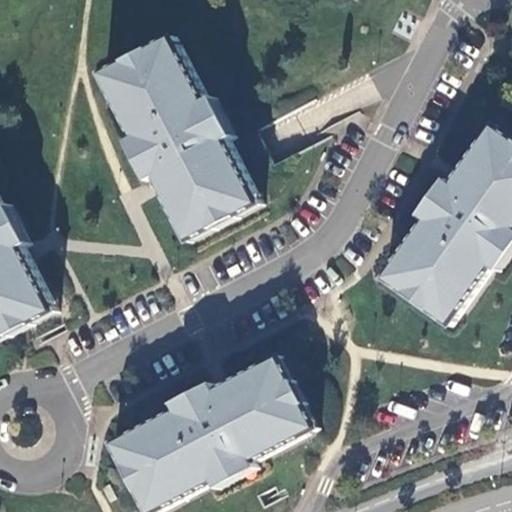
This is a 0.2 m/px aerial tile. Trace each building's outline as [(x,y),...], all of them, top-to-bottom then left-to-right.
[(179,38),(106,75),(110,84),(183,46),(179,38)] [(183,46),(110,84),(139,140),(150,160),(160,179),(189,235),(262,197),(233,141),(212,101),(183,46)] [(218,98),(212,101),(233,141),(239,138),(218,98)] [(511,135),(498,125),(492,134),(511,147),(511,135)] [(511,147),(492,134),(486,142),(456,184),(442,203),(430,221),(393,272),(460,319),(496,269),(511,246),(511,147)] [(139,140),(133,143),(144,163),(150,160),(139,140)] [(144,163),(154,183),(160,179),(150,160),(144,163)] [(456,184),(450,180),(437,199),(442,203),(456,184)] [(0,195),(0,333),(57,304),(28,249),(17,228),(7,209),(0,195)] [(262,197),(189,235),(194,244),(266,206),(262,197)] [(437,199),(424,217),(430,221),(442,203),(437,199)] [(13,205),(7,209),(17,228),(23,225),(13,205)] [(23,225),(17,228),(28,249),(34,245),(23,225)] [(511,258),(511,246),(496,269),(502,272),(511,258)] [(393,272),(387,280),(452,326),(454,328),(460,319),(393,272)] [(57,304),(0,333),(0,344),(61,313),(57,304)] [(275,361),(313,434),(322,429),(284,357),(275,361)] [(180,411),(125,440),(162,511),(163,511),(218,484),(258,463),(313,434),(275,361),(220,390),(200,401),(180,411)] [(217,384),(196,395),(200,401),(220,390),(217,384)] [(177,405),(180,411),(200,401),(196,395),(177,405)] [(162,511),(125,440),(116,445),(151,511),(162,511)] [(258,463),(218,484),(221,490),(261,469),(258,463)]
